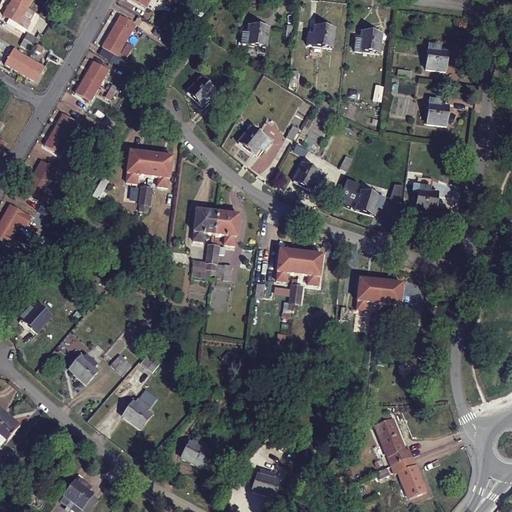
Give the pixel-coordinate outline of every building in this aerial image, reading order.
[(13,0),(13,1),(28,10),(34,0),(13,0)] [(146,10),(152,0),(131,0),(131,1),(146,10)] [(22,20),(28,10),(13,1),(4,16),(11,21),(9,25),(17,29),(19,25),(27,30),(30,25),(22,20)] [(112,33),(127,42),(136,27),(121,18),(112,33)] [(19,25),(17,29),(25,34),(27,30),(19,25)] [(249,28),(248,37),(243,37),(242,47),(266,49),(268,30),(249,28)] [(285,42),(293,43),(295,29),(287,28),(285,42)] [(313,30),(313,39),(308,39),(307,50),(332,52),(334,31),(313,30)] [(118,59),(127,42),(112,33),(103,49),(108,52),(118,59)] [(24,40),(36,47),(39,41),(27,34),(24,40)] [(362,34),(361,44),(356,43),(355,54),(379,56),(381,36),(362,34)] [(36,47),(24,40),(20,47),(32,54),(36,47)] [(41,55),(44,50),(39,47),(36,52),(41,55)] [(438,53),(439,48),(429,47),(427,72),(446,74),(448,54),(438,53)] [(21,76),(30,60),(14,50),(4,66),(21,76)] [(45,69),(30,60),(21,76),(36,85),(45,69)] [(85,79),(100,89),(110,72),(94,64),(85,79)] [(412,81),(412,74),(400,73),(399,79),(412,81)] [(91,104),(100,89),(85,79),(76,95),(91,104)] [(212,105),(219,98),(201,80),(187,94),(201,108),(208,101),(212,105)] [(438,108),(439,103),(429,102),(427,127),(446,129),(448,109),(438,108)] [(54,132),(69,141),(78,125),(63,116),(54,132)] [(264,152),(270,144),(250,129),(238,145),(254,157),(261,149),(264,152)] [(60,156),(69,141),(54,132),(45,147),(60,156)] [(80,150),(75,147),(71,152),(76,156),(80,150)] [(148,179),(151,157),(129,154),(125,184),(136,186),(137,177),(148,179)] [(151,157),(148,179),(158,180),(157,188),(168,190),(172,160),(160,158),(159,156),(153,156),(152,157),(151,157)] [(345,174),(352,162),(345,158),(339,170),(345,174)] [(32,179),(47,188),(57,172),(42,163),(32,179)] [(319,186),(324,177),(302,165),(293,184),(311,193),(316,184),(319,186)] [(32,179),(23,194),(45,207),(51,197),(44,193),(47,188),(32,179)] [(350,209),(359,185),(346,181),(337,204),(350,209)] [(400,204),(405,187),(394,184),(389,201),(400,204)] [(429,193),(429,188),(414,186),(412,196),(418,196),(416,211),(435,214),(438,195),(429,193)] [(152,190),(146,189),(143,213),(147,214),(148,207),(150,207),(152,190)] [(66,191),(62,197),(68,200),(71,194),(66,191)] [(382,208),(385,200),(361,193),(355,212),(374,218),(377,207),(382,208)] [(73,203),(68,200),(64,206),(69,209),(73,203)] [(2,223),(17,232),(26,216),(11,207),(2,223)] [(129,225),(131,210),(124,209),(122,224),(129,225)] [(204,236),(216,237),(218,214),(196,212),(193,243),(204,244),(204,236)] [(218,214),(216,237),(225,238),(224,246),(236,247),(239,217),(228,216),(226,214),(221,213),(220,214),(218,214)] [(2,223),(0,225),(0,243),(14,252),(20,242),(13,238),(17,232),(2,223)] [(35,243),(30,239),(26,245),(31,248),(35,243)] [(221,249),(215,248),(212,272),(216,272),(216,265),(219,265),(221,249)] [(299,277),(302,255),(279,252),(276,282),(287,284),(288,276),(299,277)] [(303,255),(302,255),(299,277),(309,278),(308,286),(319,287),(323,257),(312,256),(311,254),(304,253),(303,255)] [(368,305),(379,307),(382,284),(359,282),(356,312),(367,313),(368,305)] [(382,284),(379,307),(389,308),(388,315),(399,316),(402,286),(391,285),(390,283),(384,282),(383,284),(382,284)] [(255,299),(264,299),(265,287),(255,286),(255,299)] [(203,300),(204,287),(182,287),(182,299),(203,300)] [(208,308),(223,311),(227,291),(212,289),(208,308)] [(36,304),(33,308),(29,305),(18,318),(36,334),(39,330),(41,331),(52,318),(36,304)] [(121,379),(130,369),(118,358),(109,369),(121,379)] [(142,375),(151,365),(146,360),(137,371),(142,375)] [(91,368),(88,372),(86,371),(75,384),(91,398),(106,381),(91,368)] [(139,401),(136,405),(134,404),(124,418),(141,431),(155,413),(139,401)] [(0,430),(10,419),(0,409),(0,430)] [(374,419),(391,465),(412,457),(408,446),(404,447),(391,413),(374,419)] [(21,428),(10,419),(0,430),(0,447),(1,448),(7,442),(8,443),(21,428)] [(196,441),(194,446),(192,445),(185,460),(204,470),(214,450),(196,441)] [(412,457),(391,465),(395,474),(398,473),(409,500),(426,493),(412,457)] [(387,467),(378,471),(381,478),(390,474),(387,467)] [(261,472),(260,476),(258,476),(252,493),(273,499),(280,478),(261,472)] [(84,486),(80,491),(78,489),(69,501),(78,508),(74,511),(98,511),(101,508),(92,500),(95,496),(84,486)] [(65,506),(71,511),(74,511),(78,508),(69,501),(65,506)]
